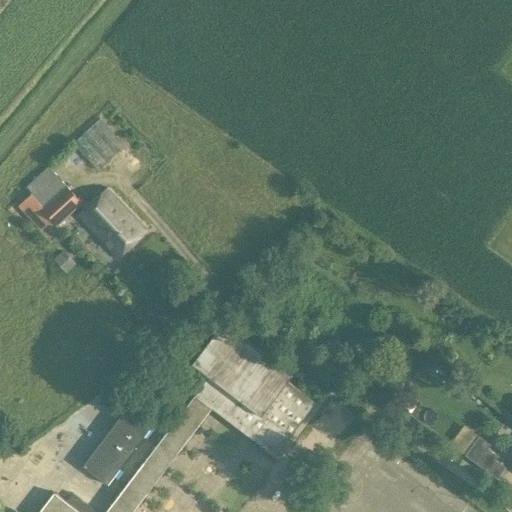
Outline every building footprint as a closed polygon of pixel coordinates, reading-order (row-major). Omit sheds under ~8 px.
[(92,168),(122,147),(101,117),(71,139),(92,168)] [(65,188),(44,207),(32,194),(18,206),(41,231),(52,221),(55,219),(59,223),(59,224),(82,202),(67,185),(65,188)] [(77,216),(115,258),(147,230),(109,187),(77,216)] [(131,511),(215,402),(263,439),(279,451),(316,403),(315,402),(288,381),(292,376),(226,325),(196,365),(210,376),(199,390),(164,437),(119,496),(106,511),(79,511),(55,493),(40,511),(131,511)] [(74,464),(102,484),(148,422),(120,402),(74,464)] [(450,446),(464,453),(474,431),(460,424),(450,446)] [(496,478),(504,467),(495,460),(498,456),(487,448),(490,444),(478,436),(464,455),(496,478)]
